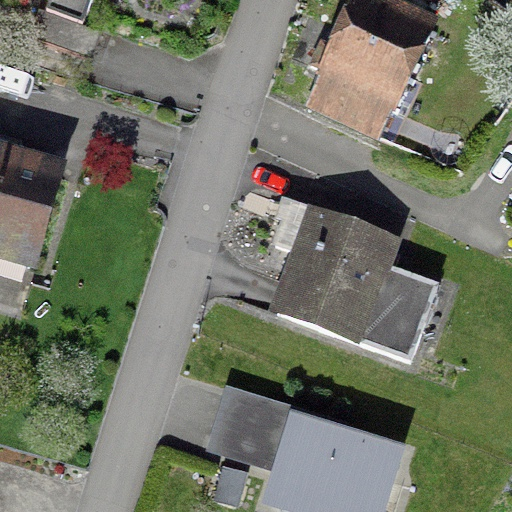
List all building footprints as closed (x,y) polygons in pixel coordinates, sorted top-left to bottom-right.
[(33,0),(46,4),(42,17),(78,30),(88,0),(33,0)] [(428,34),(355,0),(354,0),(304,111),(373,143),(428,34)] [(24,42),(80,63),(91,35),(78,30),(42,17),(34,14),(24,42)] [(0,260),(27,268),(53,180),(10,167),(16,148),(0,143),(0,260)] [(379,272),(388,247),(286,210),(271,250),(295,260),(273,320),(406,368),(434,293),(379,272)] [(306,511),(378,511),(394,460),(289,428),(266,500),(306,511)]
